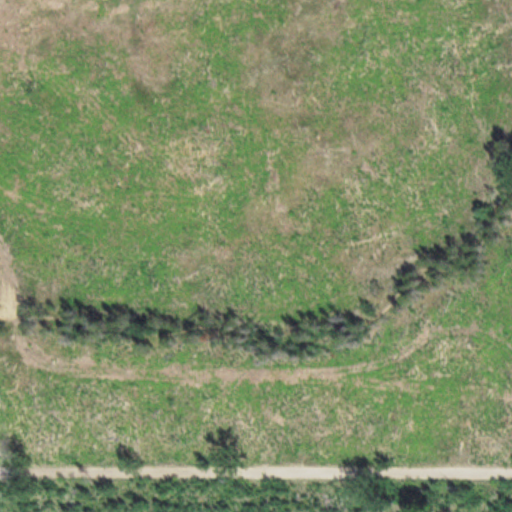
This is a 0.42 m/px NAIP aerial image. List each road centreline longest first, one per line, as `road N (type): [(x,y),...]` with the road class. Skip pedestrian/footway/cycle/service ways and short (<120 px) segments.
road 1 (track): [(511,475),(0,473)]
road 2 (track): [(427,0),(251,474)]
